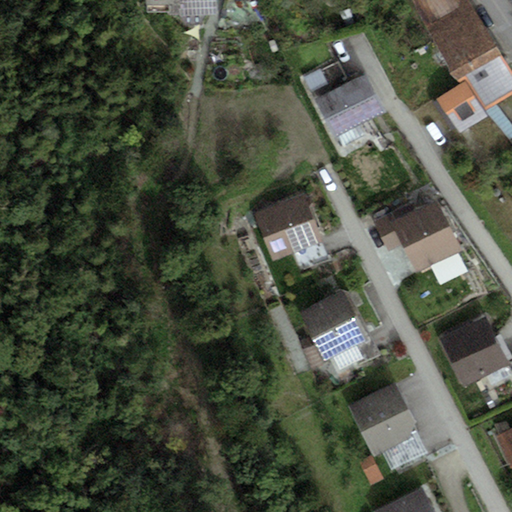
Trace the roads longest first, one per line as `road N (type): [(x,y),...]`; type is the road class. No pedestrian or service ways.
road 1 (residential): [(329,177),(497,511)]
road 2 (residential): [(357,44),(511,280)]
